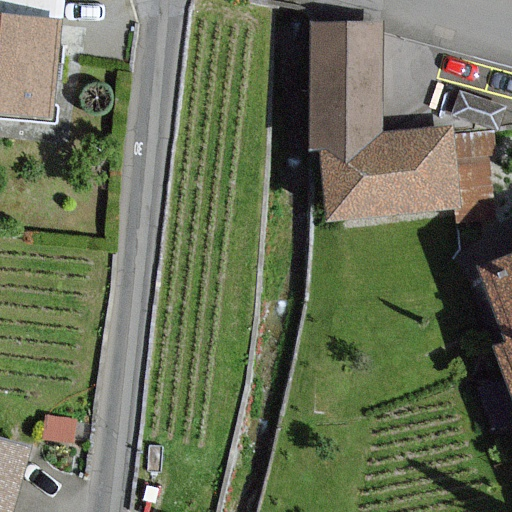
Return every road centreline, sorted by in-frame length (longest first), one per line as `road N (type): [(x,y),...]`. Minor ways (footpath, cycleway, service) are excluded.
road 1 (unclassified): [(169,0),(102,511)]
road 2 (residential): [(377,0),(511,27)]
